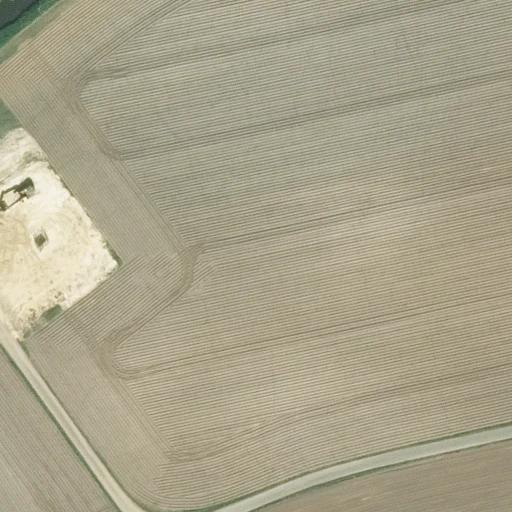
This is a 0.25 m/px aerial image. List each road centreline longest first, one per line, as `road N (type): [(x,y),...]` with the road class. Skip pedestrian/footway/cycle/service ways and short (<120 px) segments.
road 1 (unclassified): [(511,434),(325,475),(233,511)]
road 2 (unclassified): [(132,511),(0,332)]
